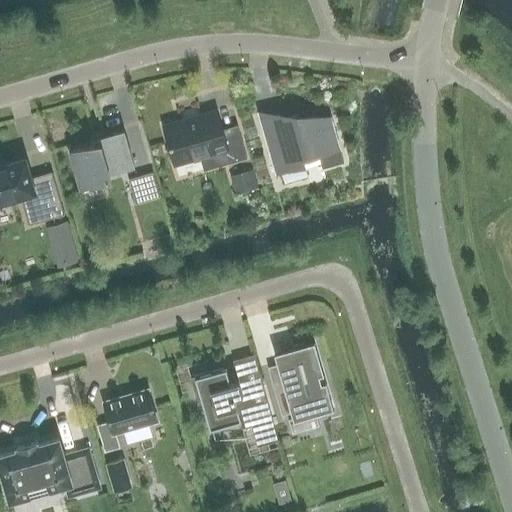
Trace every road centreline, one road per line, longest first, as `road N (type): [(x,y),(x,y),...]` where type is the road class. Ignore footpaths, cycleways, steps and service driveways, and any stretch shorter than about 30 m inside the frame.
road 1 (residential): [(0,368),(327,282),(351,302),(421,511)]
road 2 (unclassified): [(426,66),(425,158),(437,250),(511,495)]
road 3 (residential): [(0,100),(191,49),(256,47),(426,66)]
